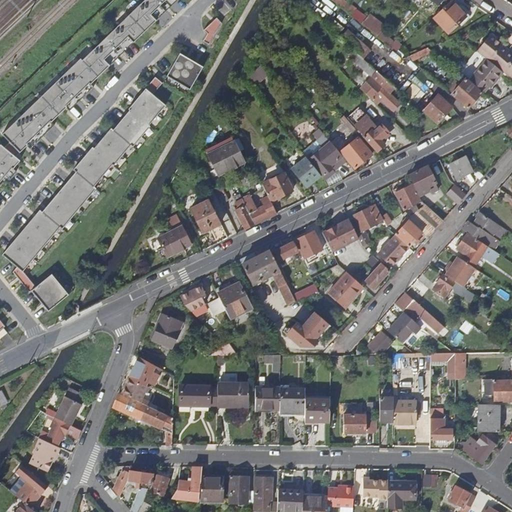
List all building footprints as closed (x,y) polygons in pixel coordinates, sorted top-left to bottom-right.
[(84,59),(4,134),(22,152),(27,147),(29,145),(32,148),(41,140),(42,138),(39,136),(44,131),(46,134),(49,132),(57,125),(54,122),(57,119),(67,109),(69,108),(72,111),(82,101),(79,98),(84,94),(86,97),(96,87),(94,85),(119,60),(115,57),(139,33),(143,37),(165,15),(161,11),(172,0),(147,0),(85,61),(84,59)] [(172,0),(161,11),(165,15),(180,0),(172,0)] [(342,8),(350,15),(355,8),(347,1),(342,8)] [(451,1),(433,17),(448,33),(466,16),(451,1)] [(368,14),(362,24),(377,36),(384,28),(368,14)] [(203,41),(209,44),(221,23),(216,18),(204,30),(207,33),(203,41)] [(340,38),(363,58),(370,50),(348,31),(340,38)] [(115,57),(119,60),(143,37),(139,33),(115,57)] [(506,53),(499,49),(500,47),(495,44),(496,42),(492,39),(492,38),(488,37),(478,52),(487,59),(496,66),(506,53)] [(511,56),(511,57),(506,53),(496,66),(503,72),(511,78),(511,56)] [(179,54),(166,77),(188,89),(201,67),(179,54)] [(388,81),(383,77),(363,58),(358,65),(369,74),(370,74),(383,86),(388,81)] [(503,72),(496,66),(487,59),(470,81),(484,92),(488,86),(490,87),(503,72)] [(260,65),(250,78),(257,84),(267,71),(260,65)] [(405,97),(414,105),(422,96),(391,69),(383,77),(388,81),(405,97)] [(361,89),(377,105),(382,100),(394,111),(400,105),(371,78),(361,89)] [(6,252),(3,256),(18,268),(13,273),(30,293),(32,291),(40,301),(43,305),(48,312),(69,295),(52,275),(36,288),(23,273),(61,227),(64,230),(98,190),(95,187),(114,165),(115,166),(132,146),(134,148),(152,128),(150,127),(167,107),(166,107),(154,96),(164,85),(156,79),(133,107),(130,110),(131,111),(129,114),(118,127),(114,131),(113,130),(111,132),(98,146),(95,149),(94,148),(89,154),(80,165),(75,170),(77,173),(76,175),(64,188),(59,195),(47,209),(44,213),(41,211),(38,215),(26,228),(17,239),(6,252)] [(466,79),(452,95),(469,109),(482,93),(466,79)] [(414,105),(422,112),(423,111),(437,123),(452,107),(438,94),(430,103),(422,96),(414,105)] [(348,120),(351,124),(358,131),(377,152),(384,145),(380,140),(388,132),(382,125),(377,128),(362,112),(356,118),(354,116),(348,120)] [(358,131),(351,124),(348,127),(354,134),(358,131)] [(355,168),(372,154),(357,138),(341,152),(355,168)] [(307,159),(320,175),(324,180),(334,172),(333,171),(346,160),(330,141),(313,156),(311,154),(306,158),(307,159)] [(219,176),(244,163),(234,142),(208,154),(219,176)] [(2,144),(0,146),(0,192),(4,187),(5,186),(2,183),(6,178),(9,181),(11,179),(18,170),(15,168),(16,166),(22,160),(2,144)] [(306,158),(306,157),(291,169),(306,187),(320,175),(307,159),(306,158)] [(471,165),(467,158),(450,166),(457,180),(474,171),(471,165)] [(427,166),(409,175),(420,196),(422,194),(420,190),(435,183),(427,166)] [(268,197),(270,201),(292,191),(283,174),(262,184),(268,197)] [(459,203),(467,193),(455,183),(447,193),(459,203)] [(422,202),(413,184),(403,189),(401,187),(394,190),(405,210),(411,207),(414,213),(419,210),(416,205),(422,202)] [(214,188),(222,202),(228,199),(221,185),(214,188)] [(255,224),(277,213),(270,201),(268,197),(264,199),(266,205),(258,209),(251,195),(243,199),(255,224)] [(452,210),(458,204),(448,195),(442,201),(452,210)] [(244,229),(255,224),(243,199),(235,203),(237,207),(234,209),(244,229)] [(221,223),(209,200),(191,209),(202,232),(221,223)] [(383,220),(376,205),(354,216),(362,231),(383,220)] [(428,237),(443,221),(425,205),(407,219),(409,220),(422,232),(428,237)] [(466,225),(462,229),(468,233),(486,245),(492,237),(480,229),(483,226),(495,233),(500,225),(479,211),(474,216),(478,219),(472,228),(466,225)] [(359,239),(349,219),(341,224),(351,243),(359,239)] [(395,235),(396,236),(409,247),(422,232),(409,220),(395,235)] [(323,232),(332,253),(351,243),(341,224),(323,232)] [(167,257),(191,244),(181,225),(157,237),(167,257)] [(304,258),(322,249),(320,245),(322,243),(320,240),(318,241),(313,232),(295,240),(304,258)] [(493,250),(486,245),(468,233),(458,248),(465,252),(461,259),(472,266),(481,251),(489,256),(493,250)] [(409,247),(396,236),(379,255),(391,267),(409,247)] [(297,252),(292,242),(274,251),(279,261),(297,252)] [(254,253),(240,260),(252,285),(273,275),(279,287),(281,286),(287,283),(271,250),(256,257),(254,253)] [(475,268),(472,266),(461,259),(458,257),(454,263),(450,269),(446,266),(442,273),(459,285),(462,287),(475,268)] [(365,282),(373,289),(389,271),(381,264),(365,282)] [(364,287),(347,272),(329,294),(344,307),(356,294),(357,294),(364,287)] [(433,290),(444,297),(454,283),(442,275),(433,290)] [(218,293),(219,296),(226,309),(230,318),(251,308),(239,283),(218,293)] [(288,306),(292,304),(296,302),(293,295),(287,283),(281,286),(288,300),(285,302),(286,304),(288,306)] [(318,291),(315,284),(293,295),(296,302),(300,300),(308,296),(318,291)] [(475,296),(462,287),(459,285),(455,291),(455,292),(471,302),(475,296)] [(186,305),(191,311),(205,304),(202,297),(206,295),(202,286),(181,297),(186,305)] [(405,293),(395,304),(403,311),(404,310),(419,323),(423,319),(436,331),(441,325),(405,293)] [(226,309),(219,296),(208,302),(214,315),(226,309)] [(422,326),(405,312),(389,332),(403,343),(413,331),(416,333),(422,326)] [(316,339),(329,324),(316,313),(303,328),(297,323),(287,334),(301,346),(314,346),(318,341),(316,339)] [(152,340),(172,348),(182,322),(162,315),(152,340)] [(383,352),(393,340),(383,330),(370,345),(375,348),(375,354),(383,354),(383,352)] [(223,345),(209,356),(217,355),(223,355),(230,355),(223,345)] [(455,353),(454,353),(431,354),(431,358),(431,362),(448,362),(449,373),(455,374),(455,353)] [(281,364),(281,355),(266,355),(266,364),(281,364)] [(150,376),(147,383),(154,385),(161,368),(138,356),(133,368),(150,376)] [(123,394),(139,402),(140,399),(147,383),(150,376),(133,368),(123,394)] [(499,404),(511,404),(511,381),(494,381),(494,389),(493,390),(485,390),(485,397),(494,398),(494,404),(499,404)] [(217,387),(217,404),(237,404),(238,407),(249,407),(248,383),(217,383),(217,387)] [(256,383),(256,405),(271,406),(271,407),(280,407),(280,390),(280,383),(256,383)] [(209,407),(209,386),(180,386),(180,406),(193,406),(193,408),(209,407)] [(217,408),(217,404),(217,387),(209,386),(209,407),(217,408)] [(57,419),(71,425),(81,405),(80,402),(84,394),(69,388),(55,418),(57,419)] [(280,390),(280,407),(280,411),(296,412),(296,414),(305,414),(305,400),(305,390),(280,390)] [(0,391),(0,404),(2,407),(9,402),(2,391),(0,391)] [(118,392),(112,407),(162,429),(163,425),(173,430),(173,417),(147,405),(139,402),(123,394),(118,392)] [(393,395),(393,397),(393,424),(415,424),(416,418),(418,417),(418,413),(416,412),(416,401),(397,401),(396,395),(393,395)] [(380,397),(379,424),(393,424),(393,397),(380,397)] [(330,421),(330,400),(305,400),(305,414),(305,421),(330,421)] [(499,404),(494,404),(479,404),(479,432),(499,432),(499,404)] [(431,407),(432,417),(445,416),(444,407),(431,407)] [(343,434),(365,434),(365,415),(344,415),(343,434)] [(77,440),(81,430),(71,425),(57,419),(46,441),(57,446),(63,433),(77,440)] [(430,429),(430,439),(453,439),(453,429),(430,429)] [(482,465),(499,440),(491,435),(487,435),(485,438),(482,436),(477,443),(469,439),(466,444),(461,444),(462,447),(460,450),(469,456),(470,454),(474,456),(473,459),(482,465)] [(60,448),(57,446),(46,441),(40,438),(33,452),(35,453),(30,463),(47,471),(55,455),(57,456),(60,448)] [(15,496),(24,503),(30,507),(48,486),(20,463),(14,471),(27,482),(15,496)] [(202,467),(193,467),(192,481),(178,481),(177,487),(171,498),(200,501),(201,477),(202,467)] [(159,469),(149,489),(163,495),(173,475),(159,469)] [(113,489),(119,497),(126,482),(129,476),(129,474),(122,470),(113,489)] [(146,496),(147,494),(153,474),(130,471),(129,474),(129,476),(126,482),(137,490),(146,496)] [(425,473),(424,485),(438,486),(438,474),(425,473)] [(201,477),(200,501),(201,501),(222,502),(223,478),(201,477)] [(229,503),(248,503),(249,477),(230,477),(229,503)] [(277,511),(278,503),(270,503),(270,493),(272,493),(272,478),(255,477),(255,511),(270,511),(269,511),(277,511)] [(387,498),(388,481),(363,480),(363,497),(379,497),(379,499),(387,499),(387,498)] [(415,499),(415,482),(395,481),(395,499),(402,499),(415,499)] [(353,505),(354,484),(342,484),(342,487),(328,486),(328,497),(328,504),(353,505)] [(467,511),(474,500),(452,489),(445,503),(461,511),(460,511),(467,511)] [(130,510),(131,511),(137,511),(143,501),(146,496),(137,490),(134,495),(138,497),(130,510)] [(302,511),(303,496),(303,491),(278,490),(278,503),(277,511),(302,511)] [(327,511),(328,504),(328,497),(303,496),(302,511),(327,511)] [(137,511),(147,511),(151,505),(143,501),(137,511)] [(35,511),(30,507),(24,503),(16,511),(35,511)]
